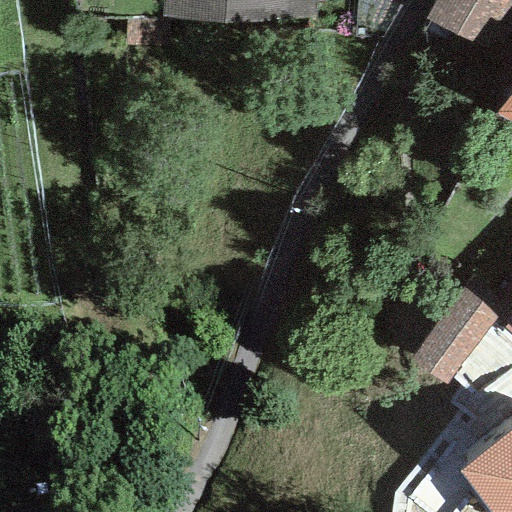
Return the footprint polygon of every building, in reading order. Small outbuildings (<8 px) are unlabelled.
[(163,0),(162,18),(308,27),(310,0),(163,0)] [(511,0),(434,0),(423,20),(489,49),(511,7),(511,0)] [(511,94),(494,116),(511,126),(511,94)] [(447,386),(493,315),(459,288),(410,360),(447,386)] [(511,511),(511,433),(457,474),(485,511),(511,511)]
